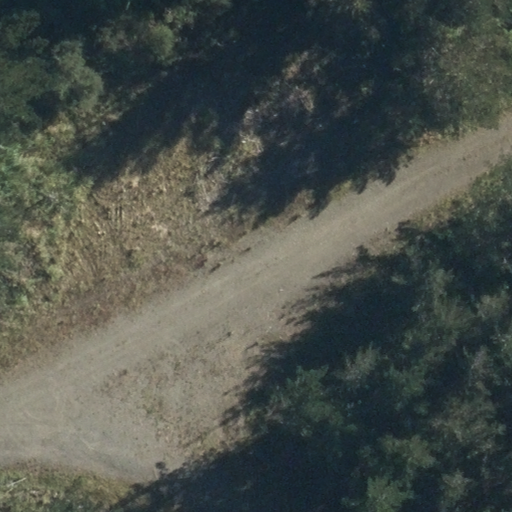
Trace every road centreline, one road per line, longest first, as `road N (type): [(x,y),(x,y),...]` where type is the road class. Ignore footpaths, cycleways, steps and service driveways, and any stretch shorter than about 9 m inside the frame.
road 1 (track): [(0,385),(511,155)]
road 2 (track): [(13,379),(234,511)]
